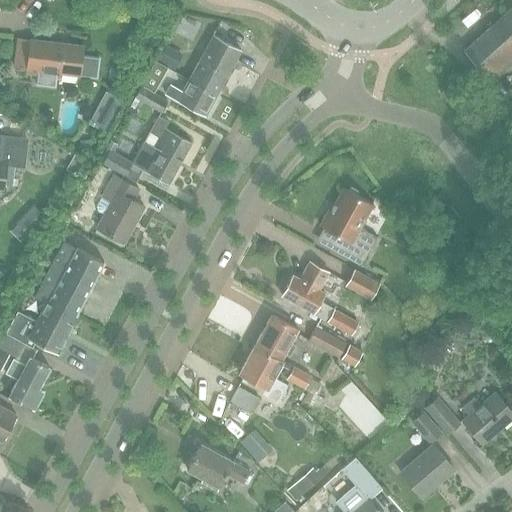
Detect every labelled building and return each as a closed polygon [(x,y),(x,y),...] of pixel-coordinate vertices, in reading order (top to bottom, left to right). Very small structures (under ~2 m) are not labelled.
[(511,60),(511,7),(463,50),(490,80),(511,60)] [(212,34),(188,78),(216,93),(240,50),(212,34)] [(96,77),(99,57),(82,54),(83,45),(17,37),(14,66),(26,68),(26,73),(37,74),(36,83),(54,86),(55,77),(58,77),(59,72),(79,75),(96,77)] [(167,45),(159,61),(174,69),(183,54),(167,45)] [(156,60),(143,84),(156,91),(162,79),(169,67),(156,60)] [(204,115),(216,93),(188,78),(182,90),(170,83),(164,93),(204,115)] [(160,111),(166,100),(140,86),(134,97),(160,111)] [(108,93),(92,123),(107,130),(122,101),(108,93)] [(473,110),(468,113),(460,119),(469,131),(482,122),(473,110)] [(168,183),(190,143),(164,128),(167,121),(157,115),(131,162),(168,183)] [(4,136),(4,135),(0,134),(0,187),(3,188),(6,164),(23,166),(26,138),(4,136)] [(90,140),(80,140),(81,148),(90,148),(90,140)] [(123,174),(130,161),(110,150),(103,163),(123,174)] [(75,154),(67,169),(78,175),(87,160),(75,154)] [(113,175),(101,195),(95,206),(96,211),(103,214),(95,228),(121,242),(133,220),(135,221),(143,206),(132,200),(138,189),(113,175)] [(340,236),(333,250),(360,265),(377,236),(359,226),(372,202),(356,194),(358,190),(350,186),(348,189),(343,187),(331,209),(329,208),(320,225),(340,236)] [(18,224),(11,231),(21,241),(28,234),(18,224)] [(63,241),(57,253),(96,275),(103,261),(76,246),(75,247),(63,241)] [(57,253),(50,266),(89,288),(96,275),(57,253)] [(350,332),(356,321),(318,300),(324,291),(318,288),(328,270),(308,260),(299,278),(292,274),(281,295),(350,332)] [(50,266),(43,280),(82,301),(89,288),(50,266)] [(378,282),(354,268),(345,283),(369,298),(378,282)] [(43,280),(34,296),(45,302),(46,299),(75,315),(76,314),(75,313),(82,301),(43,280)] [(17,310),(5,332),(15,337),(32,346),(35,339),(57,350),(75,315),(46,299),(45,302),(36,320),(17,310)] [(270,313),(254,344),(273,355),(271,360),(281,365),(283,361),(280,359),(284,352),(289,355),(295,345),(290,342),(297,328),(270,313)] [(337,356),(345,342),(316,326),(308,340),(337,356)] [(0,348),(14,356),(21,343),(4,334),(0,341),(0,348)] [(274,377),(281,365),(271,360),(273,355),(254,344),(238,372),(244,375),(241,380),(247,383),(249,378),(268,388),(266,393),(279,400),(288,384),(274,377)] [(340,358),(353,364),(360,352),(347,345),(340,358)] [(0,349),(0,369),(1,370),(9,354),(0,349)] [(323,350),(315,365),(329,372),(337,357),(323,350)] [(5,373),(17,379),(8,395),(32,408),(42,390),(37,387),(48,367),(29,356),(24,365),(13,359),(5,373)] [(304,387),(310,376),(292,366),(286,377),(304,387)] [(251,412),(259,397),(238,385),(230,400),(251,412)] [(331,409),(355,424),(368,403),(343,389),(331,409)] [(468,414),(461,419),(482,442),(511,416),(511,395),(504,403),(494,391),(479,404),(473,397),(462,407),(468,414)] [(446,432),(458,422),(436,396),(424,406),(446,432)] [(0,439),(1,440),(16,414),(0,404),(0,439)] [(428,439),(439,431),(422,410),(411,419),(428,439)] [(255,428),(239,442),(256,462),(272,448),(255,428)] [(233,461),(200,442),(185,468),(202,477),(199,481),(216,491),(226,473),(242,482),(249,471),(232,462),(233,461)] [(432,442),(399,470),(420,494),(453,466),(432,442)] [(343,511),(380,511),(368,498),(379,488),(353,458),(340,469),(353,484),(334,501),(343,511)] [(317,468),(289,493),(296,501),(324,476),(317,468)] [(273,511),(291,511),(293,511),(285,502),(273,511)]
